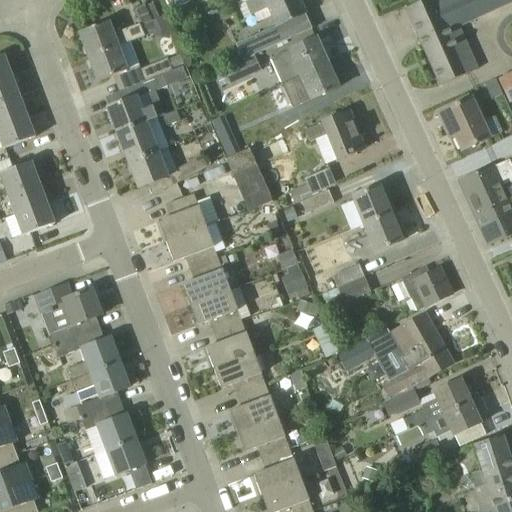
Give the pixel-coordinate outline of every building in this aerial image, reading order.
[(266,33),(246,42),(238,45),(245,60),(253,56),(252,55),(291,37),(286,24),(307,15),(300,0),(245,0),(252,16),(254,15),(268,9),(272,17),(277,28),(266,32),(266,33)] [(511,0),(426,0),(407,9),(441,86),(476,70),(467,50),(459,53),(449,29),(511,0)] [(153,3),(145,7),(152,21),(160,18),(153,3)] [(156,31),(152,21),(145,7),(144,5),(133,10),(139,25),(113,35),(109,22),(80,33),(89,58),(117,47),(130,42),(145,37),(156,31)] [(301,77),(329,65),(317,38),(274,57),(271,59),(283,85),(301,77)] [(140,69),(130,42),(117,47),(89,58),(94,70),(88,72),(92,82),(97,80),(98,82),(117,75),(123,91),(141,84),(141,83),(163,75),(173,71),(172,69),(168,60),(167,59),(140,69)] [(0,81),(12,77),(5,56),(0,57),(0,81)] [(230,85),(253,75),(247,62),(225,72),(226,74),(230,84),(230,85)] [(329,65),(301,77),(307,90),(293,96),(298,106),(339,88),(329,65)] [(168,88),(166,83),(163,75),(141,83),(141,84),(123,91),(127,101),(110,108),(108,108),(118,133),(149,121),(149,122),(158,118),(159,118),(155,107),(142,113),(136,98),(145,94),(146,96),(157,92),(158,92),(168,88)] [(0,104),(20,97),(12,77),(0,81),(0,104)] [(0,127),(28,117),(20,97),(0,104),(0,127)] [(471,99),(438,114),(445,128),(451,126),(462,151),(490,139),(471,99)] [(163,117),(167,128),(181,123),(176,111),(163,117)] [(279,112),(257,125),(264,136),(286,124),(279,112)] [(364,149),(349,112),(306,130),(310,142),(328,135),(338,160),(364,149)] [(28,117),(0,127),(0,140),(3,150),(35,138),(28,117)] [(484,120),(488,135),(499,132),(494,117),(484,120)] [(168,148),(169,148),(158,118),(149,122),(149,121),(118,133),(129,163),(157,152),(160,151),(168,148)] [(232,135),(219,141),(221,146),(226,157),(239,151),(234,140),(232,135)] [(273,202),(257,165),(249,149),(226,159),(249,213),(273,202)] [(151,184),(167,178),(157,152),(129,163),(139,189),(149,185),(151,184)] [(176,184),(201,170),(208,167),(211,165),(207,158),(201,156),(195,159),(177,169),(170,173),(171,176),(176,184)] [(511,166),(509,159),(460,182),(476,218),(509,203),(508,202),(511,202),(511,201),(511,166)] [(0,174),(8,196),(40,184),(32,163),(0,174)] [(290,193),(294,203),(336,186),(329,169),(304,179),(307,185),(290,193)] [(15,216),(47,204),(40,184),(8,196),(15,216)] [(364,226),(391,215),(380,187),(353,198),(364,226)] [(329,191),(302,202),(307,215),(334,204),(329,191)] [(210,198),(198,203),(194,195),(166,205),(170,218),(159,222),(166,242),(207,227),(206,227),(219,222),(210,198)] [(511,201),(511,202),(508,202),(509,203),(476,218),(489,245),(511,234),(511,201)] [(47,204),(15,216),(23,237),(55,225),(47,204)] [(293,207),(283,211),(287,223),(297,219),(293,207)] [(391,215),(364,226),(375,253),(402,242),(391,215)] [(269,224),(267,225),(271,236),(280,233),(276,222),(277,221),(276,218),(268,221),(269,224)] [(190,270),(218,259),(207,227),(166,242),(174,263),(186,258),(190,270)] [(282,271),(298,264),(292,251),(277,257),(282,271)] [(230,290),(221,267),(229,264),(226,256),(218,259),(190,270),(194,281),(182,285),(190,305),(230,290)] [(337,288),(364,276),(359,265),(332,277),(337,288)] [(418,312),(427,308),(452,295),(439,270),(426,276),(423,269),(401,279),(418,312)] [(282,279),(289,296),(307,288),(300,271),(282,279)] [(364,276),(337,288),(344,304),(371,292),(364,276)] [(54,346),(100,329),(96,318),(102,316),(92,290),(71,298),(66,285),(37,296),(43,314),(42,315),(50,334),(54,346)] [(242,322),(242,321),(251,317),(240,288),(231,292),(230,290),(190,305),(198,326),(209,322),(213,332),(242,322)] [(6,307),(9,316),(19,312),(16,303),(6,307)] [(390,399),(428,378),(428,379),(453,365),(430,325),(424,314),(387,335),(408,371),(382,385),(390,399)] [(214,369),(254,353),(242,322),(213,332),(218,344),(206,348),(214,369)] [(326,325),(314,330),(326,358),(338,353),(326,325)] [(71,382),(120,363),(110,339),(105,341),(100,329),(54,346),(58,358),(82,349),(87,363),(67,370),(71,382)] [(346,372),(377,356),(368,339),(337,355),(346,372)] [(2,355),(5,362),(16,358),(13,351),(2,355)] [(266,385),(263,378),(254,353),(214,369),(221,389),(233,385),(237,396),(266,385)] [(16,358),(5,362),(7,370),(19,366),(16,358)] [(81,420),(121,404),(117,393),(129,389),(120,363),(71,382),(76,394),(96,387),(100,398),(77,407),(81,420)] [(301,373),(291,377),(297,393),(307,389),(301,373)] [(471,403),(469,399),(463,387),(460,380),(434,393),(437,400),(423,406),(426,412),(404,422),(408,431),(419,426),(471,403)] [(237,432),(278,417),(266,385),(237,396),(241,407),(230,412),(237,432)] [(463,387),(469,399),(472,396),(468,386),(463,387)] [(415,392),(384,407),(388,417),(396,414),(420,403),(415,392)] [(32,404),(36,415),(44,412),(40,401),(32,404)] [(471,403),(419,426),(424,436),(434,431),(437,437),(451,430),(454,436),(481,424),(471,403)] [(107,451),(136,441),(127,416),(126,416),(121,404),(81,420),(86,431),(98,426),(107,451)] [(0,428),(11,425),(5,408),(1,409),(0,405),(0,428)] [(48,424),(44,412),(36,415),(40,426),(48,424)] [(261,459),(289,448),(278,417),(237,432),(245,453),(257,448),(261,459)] [(18,441),(11,425),(0,428),(0,461),(18,455),(14,443),(18,441)] [(323,472),(336,467),(324,436),(312,440),(323,472)] [(487,485),(495,511),(511,511),(511,466),(503,437),(474,447),(482,471),(471,474),(476,489),(487,485)] [(107,451),(116,476),(145,466),(136,441),(107,451)] [(436,441),(412,450),(417,464),(441,454),(436,441)] [(60,445),(58,446),(57,446),(62,461),(65,467),(74,464),(65,443),(60,445)] [(332,453),(337,461),(346,456),(341,447),(332,453)] [(261,495),(301,480),(289,448),(261,459),(265,471),(254,475),(261,495)] [(0,493),(33,481),(26,465),(22,466),(18,455),(0,461),(0,493)] [(77,463),(74,464),(65,467),(74,493),(87,489),(77,463)] [(49,476),(60,472),(57,464),(46,469),(49,476)] [(375,484),(379,471),(368,468),(364,480),(375,484)] [(60,472),(49,476),(51,484),(63,479),(60,472)] [(280,511),(312,511),(313,511),(301,480),(261,495),(267,511),(279,511),(281,511),(280,511)] [(39,499),(33,481),(0,493),(0,511),(39,511),(35,501),(39,499)]
